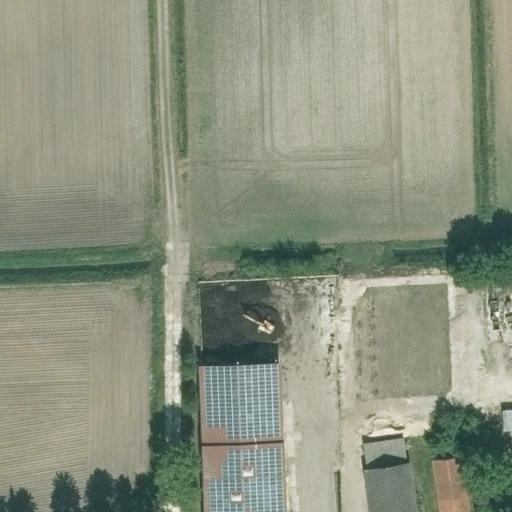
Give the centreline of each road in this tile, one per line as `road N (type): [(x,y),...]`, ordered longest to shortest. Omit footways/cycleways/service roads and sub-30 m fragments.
road 1 (track): [(181,511),(166,0)]
road 2 (unknown): [(311,432),(304,325),(173,257)]
